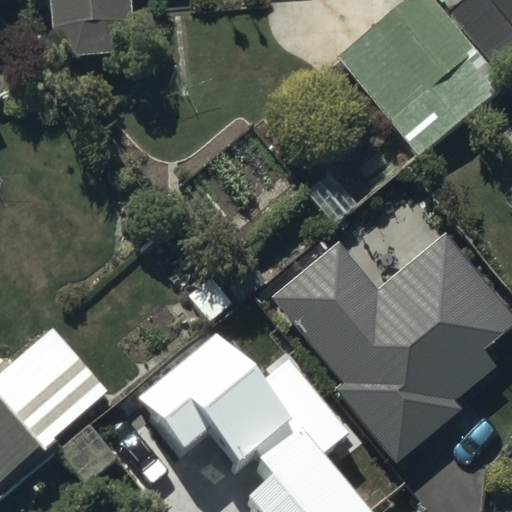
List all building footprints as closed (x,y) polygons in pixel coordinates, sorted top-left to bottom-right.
[(44,0),(47,31),(71,57),(128,53),(124,0),(44,0)] [(430,0),(406,0),(335,58),(415,157),(501,87),(430,0)] [(511,53),(511,0),(456,0),(505,59),(511,53)] [(341,382),(330,391),(392,463),(456,409),(450,403),(511,350),(511,321),(441,238),(374,294),(334,247),(271,300),(341,382)] [(106,396),(47,329),(0,370),(0,483),(37,451),(39,454),(106,396)] [(113,459),(82,424),(51,452),(83,487),(113,459)]
